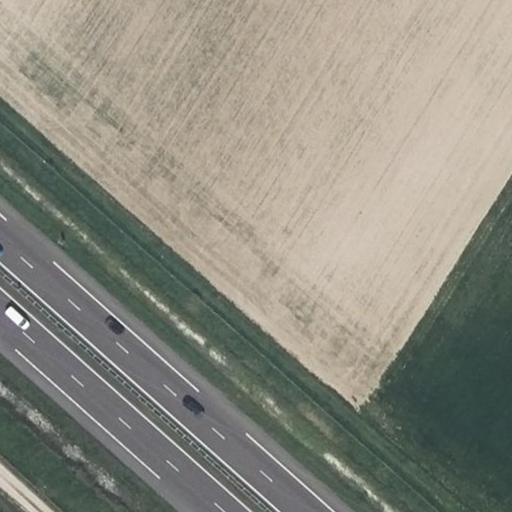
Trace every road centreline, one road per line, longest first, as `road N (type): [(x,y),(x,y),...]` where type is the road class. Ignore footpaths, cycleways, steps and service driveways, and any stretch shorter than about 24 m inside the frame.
road 1 (motorway): [(307,511),(0,237)]
road 2 (motorway): [(0,307),(229,511)]
